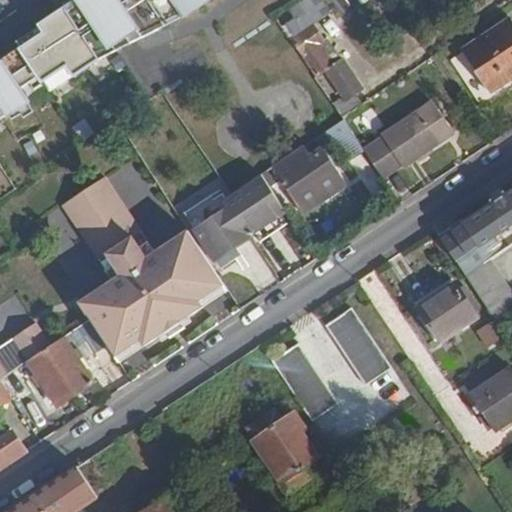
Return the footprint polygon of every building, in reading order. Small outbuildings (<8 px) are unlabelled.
[(131,48),(97,0),(74,0),(77,4),(46,25),(49,29),(37,38),(34,33),(14,46),(18,51),(11,57),(30,86),(38,80),(47,94),(109,54),(113,57),(131,48)] [(201,0),(97,0),(131,48),(179,23),(194,14),(205,6),(201,0)] [(327,22),(315,5),(321,2),(319,0),(311,0),(292,14),(307,35),(292,45),(315,79),(335,65),(321,46),(325,43),(316,30),(327,22)] [(511,78),(511,23),(510,20),(461,52),(489,94),(511,78)] [(0,120),(23,106),(15,95),(30,86),(11,57),(0,64),(0,120)] [(382,178),(452,133),(432,102),(362,149),(382,178)] [(320,179),(300,149),(260,176),(270,190),(282,181),(280,177),(288,172),(293,179),(298,175),(306,188),(320,179)] [(248,236),(285,212),(270,190),(260,176),(231,194),(225,199),(230,209),(196,232),(216,261),(250,238),(248,236)] [(222,286),(187,232),(154,254),(114,195),(97,206),(169,317),(173,314),(179,324),(201,309),(197,302),(222,286)] [(456,234),(478,218),(470,205),(434,229),(449,251),(461,242),(456,234)] [(169,317),(97,206),(73,222),(111,282),(100,290),(135,343),(138,341),(143,348),(167,332),(161,323),(169,317)] [(511,312),(511,294),(490,259),(465,275),(497,323),(511,312)] [(488,330),(457,281),(418,308),(450,355),(488,330)] [(135,343),(100,290),(79,305),(114,358),(135,343)] [(393,369),(352,308),(326,325),(366,386),(393,369)] [(50,346),(35,324),(13,339),(28,361),(50,346)] [(94,382),(63,337),(50,346),(28,361),(58,406),(94,382)] [(339,404),(299,343),(272,361),(312,421),(339,404)] [(493,429),(511,416),(511,370),(509,366),(469,392),(493,429)] [(0,443),(0,405),(12,398),(0,379),(0,470),(26,453),(14,434),(0,443)] [(320,459),(301,431),(304,428),(294,412),(281,421),(277,415),(272,413),(260,421),(260,425),(264,431),(254,438),(284,482),(320,459)] [(109,480),(137,462),(121,436),(92,456),(109,480)] [(109,480),(92,456),(78,465),(101,496),(114,487),(109,480)] [(76,511),(101,496),(78,465),(6,511),(76,511)] [(197,511),(175,478),(158,490),(165,500),(148,511),(143,511),(137,504),(125,511),(197,511)]
